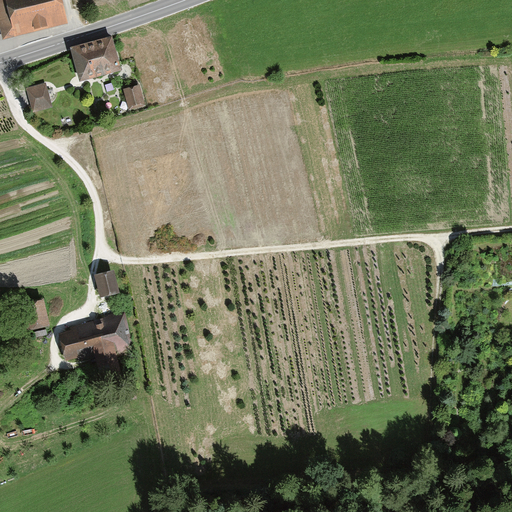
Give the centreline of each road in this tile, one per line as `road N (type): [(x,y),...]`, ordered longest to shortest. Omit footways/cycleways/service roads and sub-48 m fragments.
road 1 (track): [(511,227),(110,256),(86,180),(22,124),(0,70)]
road 2 (track): [(427,452),(438,234)]
road 3 (secondary): [(0,64),(184,0)]
